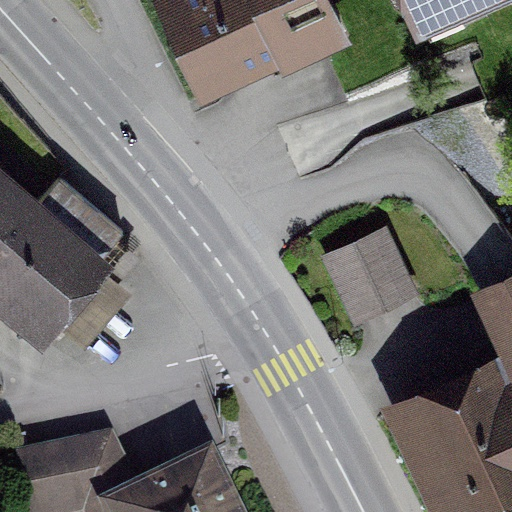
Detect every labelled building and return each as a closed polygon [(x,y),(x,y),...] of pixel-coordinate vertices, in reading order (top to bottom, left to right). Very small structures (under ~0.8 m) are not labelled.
[(162,0),(198,78),(277,43),(282,51),(337,26),(325,0),(162,0)] [(463,0),(415,0),(424,18),(463,0)] [(0,304),(34,332),(122,229),(59,176),(34,205),(0,176),(0,304)] [(383,228),(328,253),(358,317),(412,291),(383,228)] [(511,361),(508,363),(506,359),(401,407),(450,511),(484,511),(511,499),(511,361)] [(225,511),(205,470),(140,502),(110,439),(20,458),(28,495),(98,480),(114,511),(225,511)]
